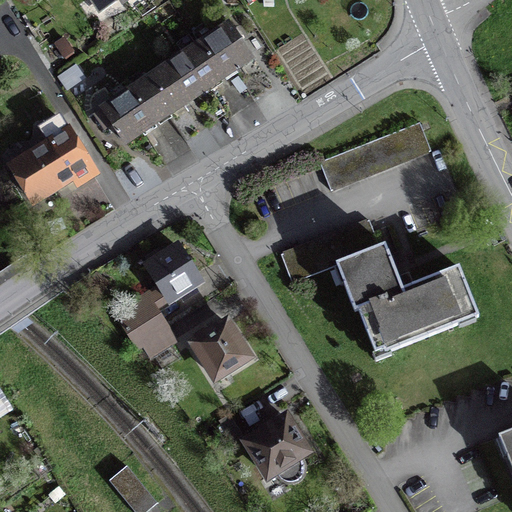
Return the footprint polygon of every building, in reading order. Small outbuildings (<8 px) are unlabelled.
[(234,38),(227,27),(94,117),(103,130),(109,126),(112,124),(125,144),(183,105),(194,98),(249,60),(234,38)] [(40,151),(12,168),(33,203),(88,169),(57,119),(39,131),(45,140),(37,145),(40,151)] [(430,153),(418,124),(318,164),(329,192),(430,153)] [(357,311),(376,358),(476,318),(457,270),(408,289),(402,292),(397,279),(396,279),(383,248),(379,249),(368,222),(280,256),(291,285),(336,267),(354,313),(357,311)] [(151,266),(146,269),(167,302),(199,282),(178,249),(158,261),(155,256),(147,260),(151,266)] [(137,309),(118,321),(135,348),(141,345),(160,333),(148,314),(145,316),(144,315),(139,308),(137,309)] [(198,342),(192,345),(214,380),(248,359),(226,324),(205,337),(202,332),(194,337),(198,342)] [(166,329),(160,333),(141,345),(149,358),(175,342),(166,329)] [(257,436),(245,443),(266,478),(274,473),(284,483),(296,482),(301,477),(303,471),(298,458),(306,453),(285,419),(273,426),(272,423),(268,426),(265,420),(255,426),(259,431),(255,433),(257,436)] [(511,432),(498,438),(511,472),(511,432)] [(126,468),(108,482),(132,511),(147,511),(156,505),(126,468)]
